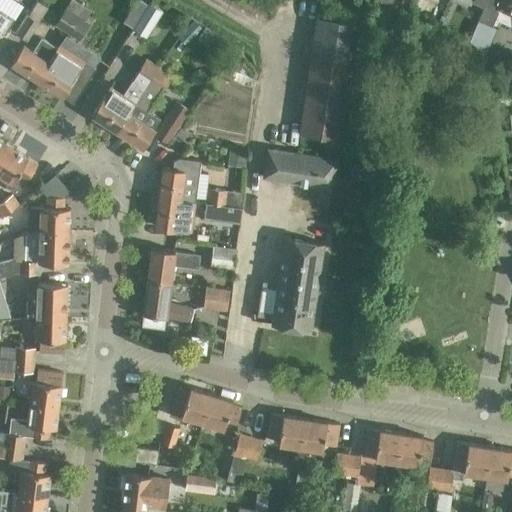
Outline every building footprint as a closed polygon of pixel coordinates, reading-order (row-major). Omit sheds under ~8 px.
[(75,17),(83,5),(74,0),(69,0),(54,25),(65,32),(75,17)] [(490,27),(499,8),(511,13),(511,0),(485,0),(483,6),(477,20),(490,27)] [(149,1),(132,28),(147,37),(163,10),(149,1)] [(75,17),(65,32),(79,41),(90,23),(78,16),(84,6),(83,5),(75,17)] [(0,31),(4,34),(14,19),(0,9),(0,31)] [(28,13),(15,33),(27,41),(40,20),(28,13)] [(316,16),(299,133),(341,139),(359,22),(316,16)] [(35,80),(57,46),(41,36),(31,51),(23,46),(11,64),(35,80)] [(57,46),(35,80),(60,97),(61,96),(72,104),(95,69),(59,45),(58,47),(57,46)] [(134,76),(147,84),(158,66),(146,58),(134,76)] [(158,66),(147,84),(159,92),(171,74),(158,66)] [(497,94),(511,93),(509,68),(495,70),(497,94)] [(145,87),(147,84),(134,76),(132,79),(123,94),(109,85),(92,114),(118,131),(135,103),(134,102),(144,87),(145,87)] [(176,101),(155,133),(167,141),(188,109),(176,101)] [(135,103),(118,131),(142,146),(154,127),(160,118),(141,107),(135,103)] [(182,125),(167,143),(177,152),(192,134),(182,125)] [(0,159),(9,145),(0,139),(0,159)] [(0,159),(0,174),(8,180),(4,185),(17,193),(24,182),(36,163),(27,157),(27,156),(9,145),(0,159)] [(266,148),(262,177),(330,188),(335,158),(266,148)] [(161,168),(157,197),(195,201),(200,159),(180,156),(173,159),(172,169),(161,168)] [(205,202),(227,205),(227,204),(242,206),(244,192),(207,187),(205,202)] [(0,214),(1,216),(20,203),(13,193),(0,201),(0,214)] [(29,205),(28,231),(40,229),(40,228),(69,229),(70,207),(63,207),(64,196),(47,195),(47,206),(41,206),(29,205)] [(153,226),(175,229),(191,231),(195,201),(157,197),(153,226)] [(227,205),(205,202),(202,221),(224,224),(227,205)] [(18,255),(0,259),(0,276),(16,272),(20,272),(40,274),(40,260),(67,261),(69,229),(40,228),(40,229),(28,231),(25,232),(25,249),(24,259),(19,259),(18,255)] [(284,237),(271,323),(309,330),(323,243),(284,237)] [(210,266),(234,268),(237,247),(212,245),(210,266)] [(146,279),(170,282),(172,265),(196,269),(198,256),(173,252),(173,251),(150,248),(146,279)] [(170,282),(146,279),(141,314),(143,314),(142,324),(163,327),(165,315),(187,322),(191,309),(167,301),(170,282)] [(36,316),(66,318),(67,283),(37,282),(37,294),(27,293),(26,316),(36,316)] [(206,286),(203,307),(227,310),(230,289),(206,286)] [(65,351),(65,339),(66,318),(36,316),(35,338),(39,338),(39,350),(65,351)] [(14,357),(35,359),(36,347),(14,345),(14,347),(0,346),(0,356),(14,358),(14,357)] [(14,358),(0,356),(0,357),(13,359),(12,371),(34,373),(35,359),(14,357),(14,358)] [(62,382),(63,371),(37,368),(36,379),(33,379),(30,401),(59,405),(62,382)] [(179,387),(175,404),(172,413),(204,422),(212,393),(191,387),(191,390),(179,387)] [(242,406),(232,403),(233,399),(212,393),(204,422),(225,428),(227,421),(237,424),(242,406)] [(0,443),(25,447),(26,434),(49,437),(50,426),(56,427),(59,405),(30,401),(28,418),(12,416),(10,432),(0,430),(0,443)] [(302,447),(306,418),(284,415),(270,413),(267,433),(281,435),(280,444),(302,447)] [(340,423),(306,418),(302,447),(323,450),(324,443),(337,444),(340,423)] [(166,422),(161,442),(174,446),(180,426),(166,422)] [(348,453),(345,474),(357,476),(356,482),(373,485),(377,458),(396,461),(401,432),(366,427),(363,448),(361,448),(360,455),(348,453)] [(245,456),(251,435),(239,432),(233,452),(245,456)] [(429,466),(429,465),(430,458),(431,459),(434,440),(423,439),(423,436),(401,432),(396,461),(429,466)] [(251,435),(245,456),(256,459),(263,439),(251,435)] [(454,466),(453,469),(452,478),(462,479),(464,467),(465,467),(464,472),(485,475),(490,446),(455,440),(451,465),(454,466)] [(25,447),(0,443),(0,455),(11,456),(9,470),(21,471),(19,486),(49,490),(51,472),(45,471),(46,461),(23,458),(25,447)] [(136,460),(158,462),(160,448),(138,445),(136,460)] [(511,449),(490,446),(485,475),(508,479),(509,474),(511,474),(511,449)] [(345,474),(348,453),(337,451),(333,472),(345,474)] [(220,452),(214,475),(239,482),(245,458),(232,455),(220,452)] [(429,465),(429,466),(422,507),(434,509),(440,467),(429,465)] [(452,478),(453,469),(440,467),(434,509),(449,511),(452,494),(449,493),(449,490),(450,490),(452,478)] [(127,473),(127,476),(122,475),(121,487),(126,487),(123,506),(147,509),(149,496),(166,498),(168,478),(151,476),(127,473)] [(187,473),(185,490),(214,494),(216,477),(187,473)] [(346,481),(341,511),(351,511),(352,509),(356,509),(360,483),(346,481)] [(45,511),(49,490),(19,486),(16,511),(45,511)] [(389,509),(390,491),(364,489),(363,508),(389,509)] [(240,503),(238,511),(264,511),(267,492),(252,490),(251,504),(240,503)] [(483,493),(479,511),(489,511),(492,494),(483,493)]
